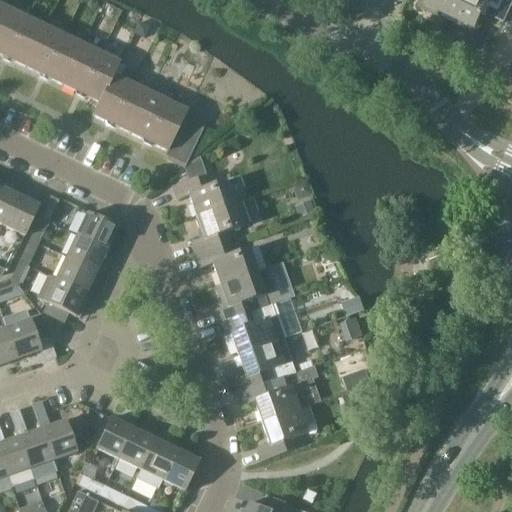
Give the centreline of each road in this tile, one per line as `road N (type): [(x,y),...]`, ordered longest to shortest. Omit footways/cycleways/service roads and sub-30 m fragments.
road 1 (residential): [(212,511),(226,455),(146,215)]
road 2 (residential): [(0,399),(74,372),(146,215)]
road 3 (unclassified): [(511,162),(452,124),(411,76),(361,49)]
road 4 (residential): [(146,215),(122,192),(0,134)]
road 5 (tertiary): [(421,511),(511,382)]
road 6 (unclassified): [(361,49),(251,0)]
